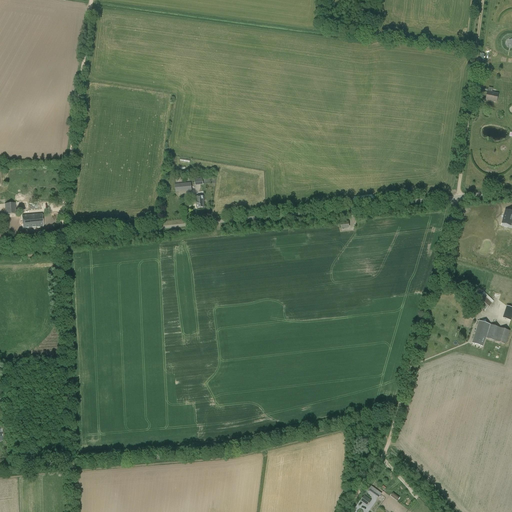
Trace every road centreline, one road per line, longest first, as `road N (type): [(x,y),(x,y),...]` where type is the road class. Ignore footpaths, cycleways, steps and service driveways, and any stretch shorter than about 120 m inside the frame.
road 1 (unclassified): [(71,511),(60,241),(457,197)]
road 2 (track): [(69,466),(242,450),(361,421),(389,439)]
road 3 (track): [(346,511),(384,453),(432,283)]
road 4 (track): [(91,1),(60,241)]
road 5 (track): [(457,197),(476,42)]
